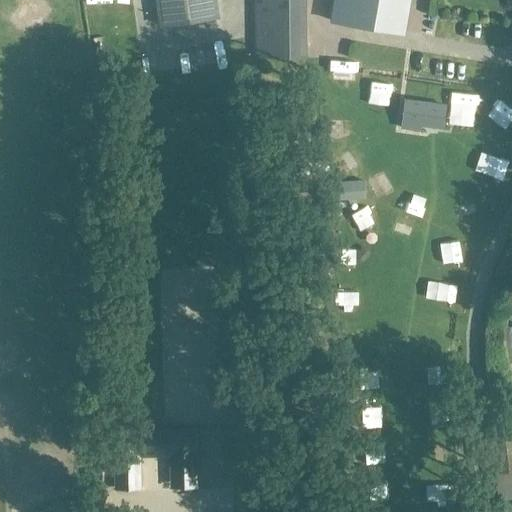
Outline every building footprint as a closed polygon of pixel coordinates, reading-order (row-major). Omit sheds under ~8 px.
[(218,18),(215,0),(156,0),(160,26),(218,18)] [(304,58),(303,0),(256,0),(257,58),(304,58)] [(338,0),(337,11),(366,15),(367,7),(407,13),(408,0),(338,0)] [(186,53),(148,53),(149,69),(187,69),(186,53)] [(359,77),(360,58),(340,57),(339,76),(359,77)] [(395,100),(397,79),(376,77),(374,98),(395,100)] [(457,89),(456,112),(478,113),(478,89),(457,89)] [(511,100),(495,107),(501,122),(511,118),(511,100)] [(402,122),(442,128),(445,106),(405,101),(402,122)] [(358,149),(341,156),(347,172),(364,165),(358,149)] [(336,157),(315,157),(315,168),(336,168),(336,157)] [(381,193),(398,183),(391,171),(374,181),(381,193)] [(340,200),(365,198),(364,180),(339,182),(340,200)] [(427,213),(435,195),(415,187),(407,205),(427,213)] [(465,221),(482,218),(478,198),(460,202),(465,221)] [(356,209),(367,229),(383,220),(372,200),(356,209)] [(312,233),(309,214),(280,217),(282,236),(312,233)] [(451,255),(462,257),(466,241),(455,238),(451,255)] [(439,295),(458,299),(462,280),(443,276),(439,295)] [(342,303),(362,303),(363,286),(343,285),(342,303)] [(363,364),(367,386),(387,383),(384,361),(363,364)] [(146,424),(159,423),(158,408),(144,410),(146,424)] [(490,468),(511,465),(511,417),(484,421),(490,468)] [(118,436),(118,460),(118,492),(142,492),(142,460),(174,460),(174,468),(198,468),(198,460),(198,436),(118,436)] [(392,437),(371,438),(372,460),(393,459),(392,437)]
